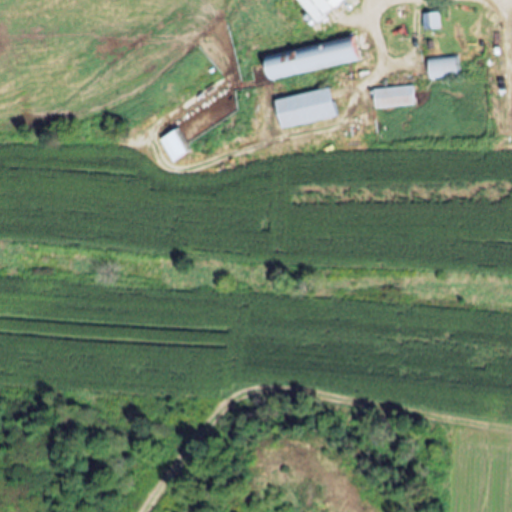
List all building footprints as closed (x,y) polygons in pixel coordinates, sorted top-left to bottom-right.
[(348,0),(299,0),(319,24),(348,0)] [(441,29),(441,14),(426,14),(426,29),(441,29)] [(271,80),(361,62),(356,38),(266,56),(271,80)] [(431,80),(461,78),(460,57),(430,59),(431,80)] [(417,106),(416,86),(375,90),(377,109),(417,106)] [(338,118),(333,90),(278,100),(283,127),(338,118)] [(173,161),(193,153),(183,129),(163,137),(173,161)]
